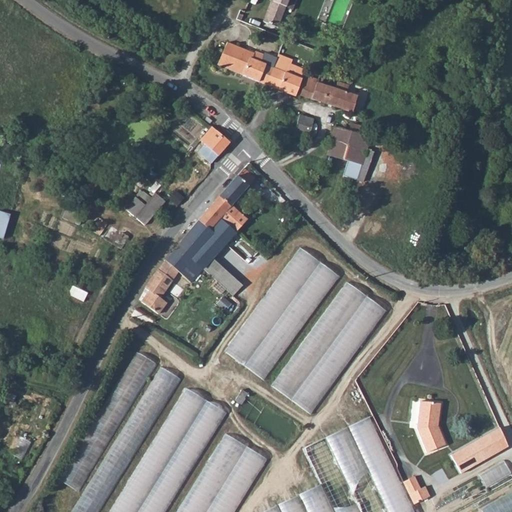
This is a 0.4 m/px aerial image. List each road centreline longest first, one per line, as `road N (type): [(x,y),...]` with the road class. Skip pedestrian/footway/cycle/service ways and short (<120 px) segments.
road 1 (unclassified): [(247,145),(149,263),(13,511)]
road 2 (unclassified): [(247,145),(388,278),(447,292),(511,275)]
road 3 (unclassified): [(26,0),(189,95),(247,145)]
road 4 (track): [(447,292),(511,437)]
